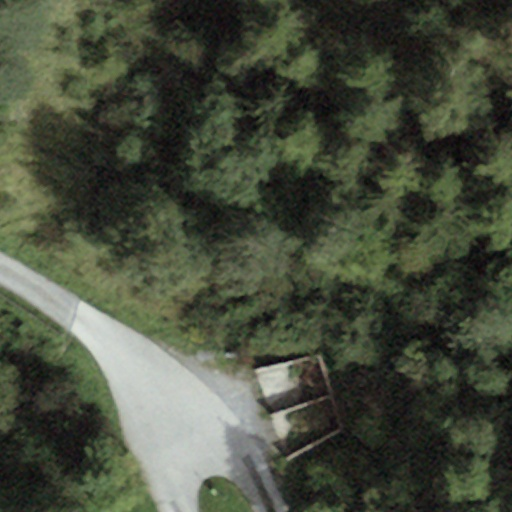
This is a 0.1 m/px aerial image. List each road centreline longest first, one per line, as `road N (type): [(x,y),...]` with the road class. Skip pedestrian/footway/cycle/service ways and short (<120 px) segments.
road 1 (unclassified): [(277,511),(255,461),(189,393),(88,321),(0,274)]
road 2 (track): [(189,393),(174,408),(166,455),(181,511)]
